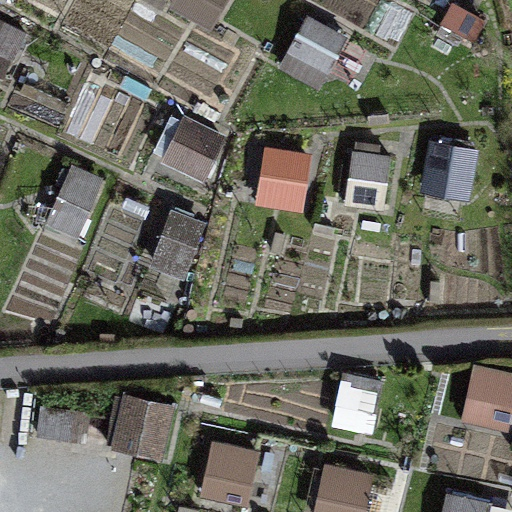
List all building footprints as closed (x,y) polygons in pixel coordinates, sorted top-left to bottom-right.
[(213,28),(228,0),(171,0),(169,4),(213,28)] [(281,73),(324,89),(346,26),(303,11),(281,73)] [(207,182),(228,133),(179,111),(158,161),(207,182)] [(428,196),(477,194),(475,140),(427,141),(428,196)] [(265,143),(254,202),(303,211),(314,153),(265,143)] [(350,149),(348,203),(388,205),(391,150),(350,149)] [(168,207),(154,266),(190,275),(204,216),(168,207)] [(509,429),(511,404),(511,369),(471,365),(465,425),(509,429)] [(342,380),(336,423),(375,429),(382,386),(342,380)] [(124,389),(111,450),(163,461),(176,401),(124,389)] [(208,440),(204,498),(257,502),(260,443),(208,440)] [(311,511),(364,511),(375,474),(326,460),(311,511)] [(442,511),(511,511),(511,504),(448,489),(442,511)]
